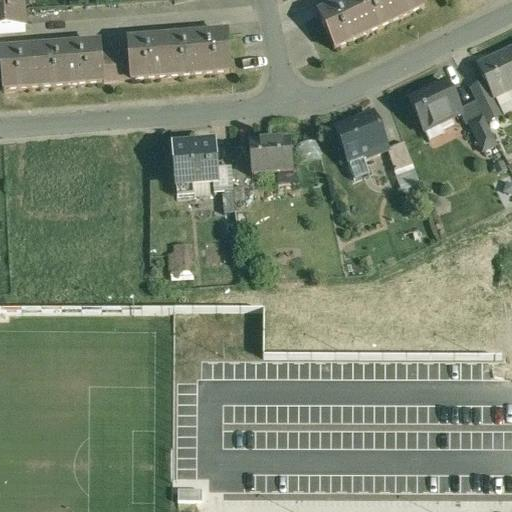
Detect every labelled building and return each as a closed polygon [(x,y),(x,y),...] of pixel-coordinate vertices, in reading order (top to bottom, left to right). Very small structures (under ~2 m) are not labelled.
[(21,0),(0,0),(0,33),(24,31),(21,0)] [(420,0),(354,0),(317,18),(333,51),(424,8),(420,0)] [(228,36),(128,44),(129,56),(130,80),(131,82),(231,74),(228,36)] [(101,46),(0,54),(3,93),(104,85),(102,59),(101,46)] [(511,51),(478,68),(485,85),(493,101),(495,100),(511,91),(511,51)] [(129,56),(102,59),(104,83),(130,80),(129,56)] [(446,84),(408,102),(424,134),(461,116),(459,112),(446,84)] [(485,85),(470,92),(475,104),(483,118),(485,124),(503,116),(495,100),(493,101),(485,85)] [(475,104),(459,112),(461,116),(466,126),(468,125),(483,118),(475,104)] [(374,117),(335,132),(349,168),(388,152),(374,117)] [(483,118),(468,125),(482,154),(497,147),(485,124),(483,118)] [(290,142),(250,145),(252,179),(293,175),(290,142)] [(404,145),(392,149),(396,161),(391,163),(395,174),(406,170),(413,168),(404,145)] [(199,149),(173,151),(176,190),(218,186),(215,151),(200,152),(199,149)] [(28,167),(28,210),(103,209),(103,166),(28,167)] [(413,168),(406,170),(413,189),(420,186),(413,168)] [(244,190),(233,191),(233,194),(235,215),(246,214),(244,190)] [(233,194),(222,195),(224,216),(235,215),(233,194)]
